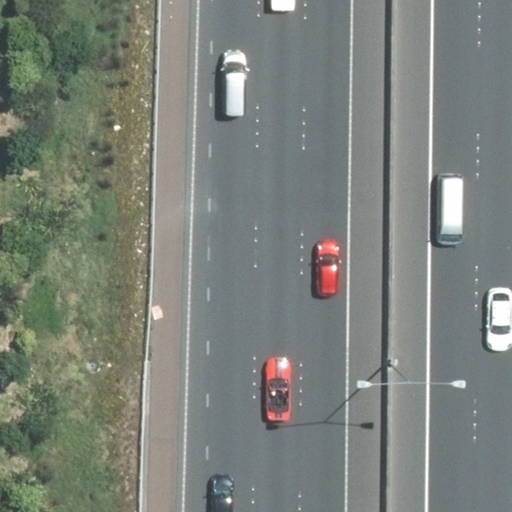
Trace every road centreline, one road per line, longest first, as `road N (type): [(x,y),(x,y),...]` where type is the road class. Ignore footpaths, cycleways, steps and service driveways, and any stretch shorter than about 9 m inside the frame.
road 1 (motorway): [(481,0),(477,511)]
road 2 (motorway): [(255,511),(256,0)]
